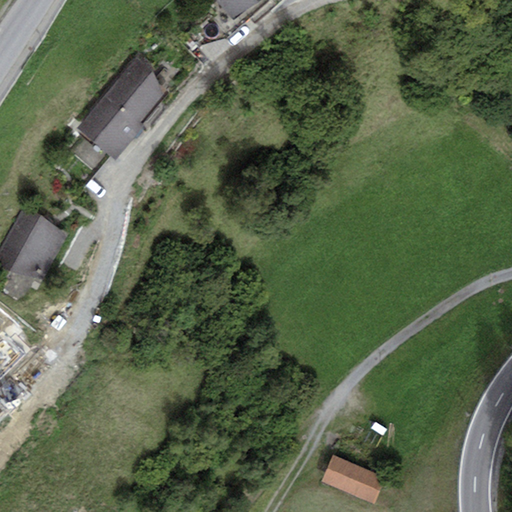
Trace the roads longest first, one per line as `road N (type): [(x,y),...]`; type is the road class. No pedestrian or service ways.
road 1 (residential): [(319,0),(215,68),(115,187),(86,299),(71,320)]
road 2 (track): [(511,275),(472,287),(372,358),(274,511)]
road 3 (secondary): [(476,511),(480,444),(511,381)]
